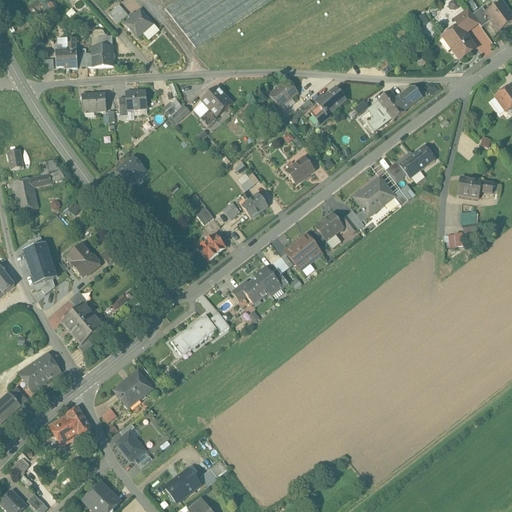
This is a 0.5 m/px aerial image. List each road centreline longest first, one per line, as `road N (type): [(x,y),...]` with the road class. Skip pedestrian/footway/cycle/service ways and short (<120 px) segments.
road 1 (residential): [(471,81),(198,73),(23,86)]
road 2 (residential): [(161,300),(197,292),(471,81)]
road 3 (secondary): [(161,300),(135,244),(23,86)]
road 4 (track): [(511,387),(347,511)]
road 5 (residential): [(82,385),(21,284),(0,199)]
road 6 (residential): [(439,266),(442,191),(471,81)]
road 7 (secondary): [(82,385),(150,332),(161,300)]
